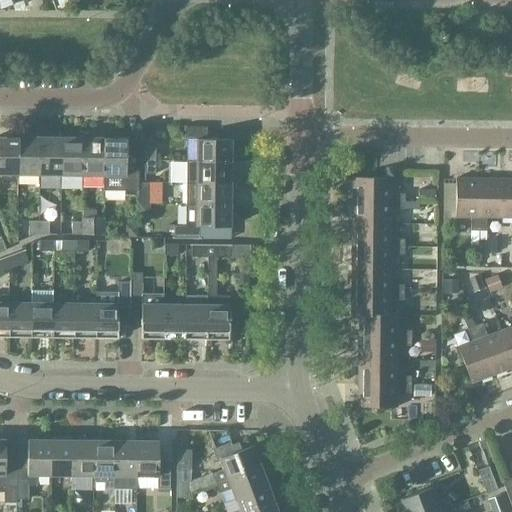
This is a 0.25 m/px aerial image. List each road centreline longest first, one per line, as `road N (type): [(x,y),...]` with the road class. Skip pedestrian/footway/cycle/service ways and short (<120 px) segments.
road 1 (residential): [(296,389),(50,388),(0,379)]
road 2 (unclassified): [(296,389),(298,134)]
road 3 (residential): [(511,137),(298,134)]
road 4 (residential): [(329,481),(511,412)]
road 5 (unclassified): [(298,134),(298,0)]
road 6 (residential): [(127,80),(102,98),(0,97)]
